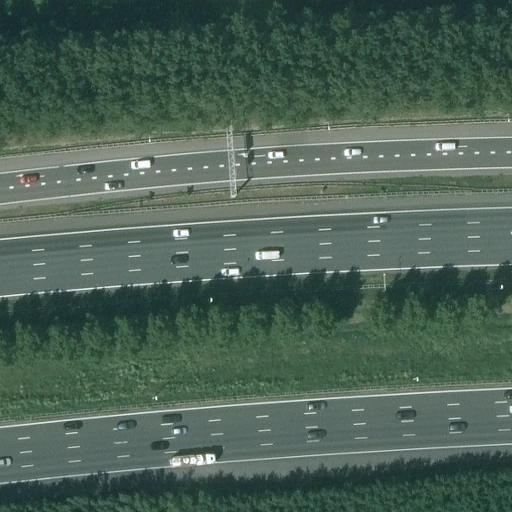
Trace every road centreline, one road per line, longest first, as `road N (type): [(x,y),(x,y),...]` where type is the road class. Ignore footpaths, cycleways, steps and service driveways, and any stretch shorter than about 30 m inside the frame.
road 1 (motorway): [(0,456),(511,416)]
road 2 (motorway): [(511,153),(268,163),(0,190)]
road 3 (motorway): [(511,236),(0,269)]
